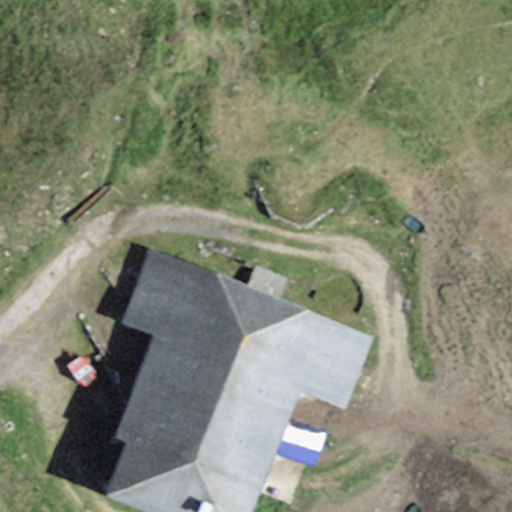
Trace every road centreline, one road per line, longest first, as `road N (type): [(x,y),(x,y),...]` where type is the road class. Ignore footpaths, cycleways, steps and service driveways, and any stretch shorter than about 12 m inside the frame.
road 1 (track): [(111,226),(187,220),(351,254),(381,281),(400,383)]
road 2 (track): [(9,324),(70,465),(103,511)]
road 3 (track): [(0,333),(80,244),(111,226)]
